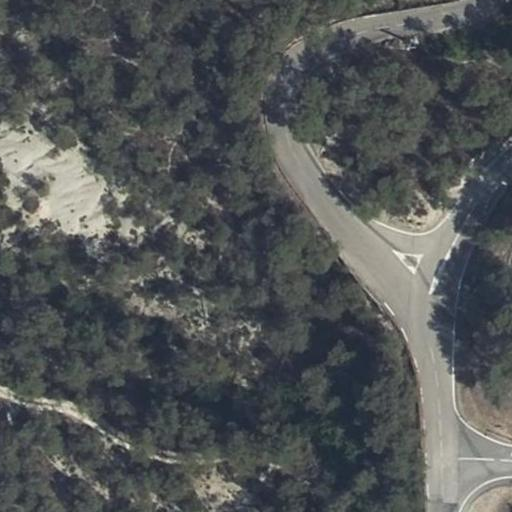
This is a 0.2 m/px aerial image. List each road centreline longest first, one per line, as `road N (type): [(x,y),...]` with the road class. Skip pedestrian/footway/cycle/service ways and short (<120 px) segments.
road 1 (tertiary): [(488,0),(457,16),(373,28),(311,52),(284,95),(293,149),(333,215),(437,273)]
road 2 (track): [(345,511),(331,489),(282,464),(165,467),(75,420),(0,394)]
road 3 (tertiary): [(441,461),(437,273)]
road 4 (tertiary): [(437,273),(455,231),(511,166)]
